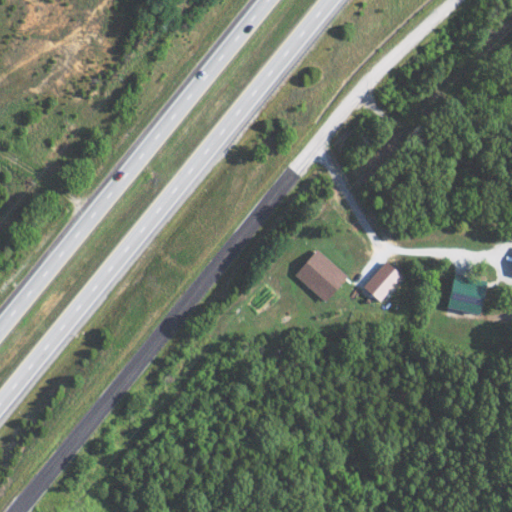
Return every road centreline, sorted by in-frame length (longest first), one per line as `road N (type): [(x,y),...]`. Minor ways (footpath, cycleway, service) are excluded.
road 1 (residential): [(14,511),(338,116),(452,0)]
road 2 (trunk): [(0,399),(324,0)]
road 3 (trunk): [(268,0),(0,330)]
